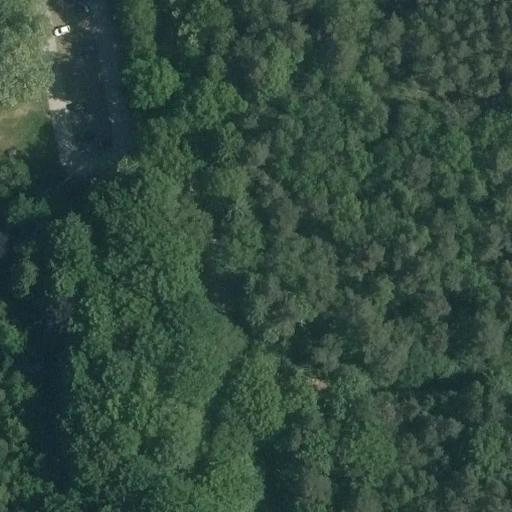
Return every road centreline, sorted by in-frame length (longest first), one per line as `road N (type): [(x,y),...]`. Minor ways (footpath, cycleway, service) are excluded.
road 1 (unclassified): [(158,0),(260,511)]
road 2 (track): [(511,390),(237,395)]
